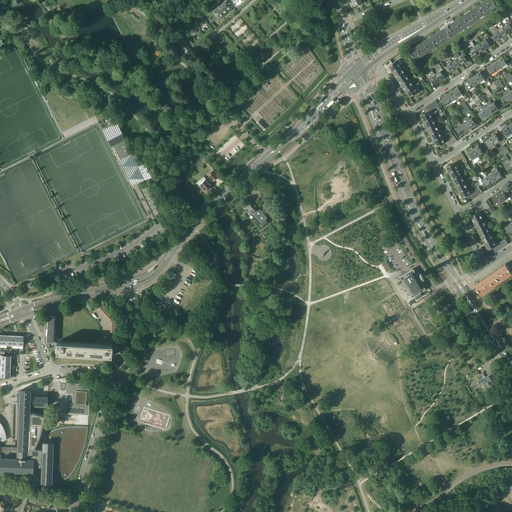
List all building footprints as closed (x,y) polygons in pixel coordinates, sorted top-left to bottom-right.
[(227,0),(226,0),(213,12),(216,16),(210,21),(211,23),(231,6),(227,0)] [(486,0),(409,51),(410,51),(416,59),(415,60),(457,33),(498,5),(497,5),(493,0),(486,0)] [(504,27),(498,31),(503,37),(508,33),(504,27)] [(494,36),(491,37),(494,41),(497,40),(497,41),(503,37),(498,31),(493,35),(494,36)] [(484,41),(481,43),(485,49),(490,45),(490,44),(492,43),(488,36),(483,39),(484,41)] [(181,47),(187,54),(192,49),(186,43),(181,47)] [(476,47),(480,53),(485,49),(481,43),(476,47)] [(473,48),(468,52),(472,57),(474,56),(480,53),(476,47),(474,45),(472,46),(473,48)] [(463,55),(458,59),(462,65),(468,61),(466,59),(468,57),(466,53),(463,55)] [(502,57),(497,61),(502,67),(507,64),(502,57)] [(401,67),(399,63),(401,62),(399,59),(389,66),(393,72),(401,67)] [(458,59),(453,62),(457,68),(462,65),(458,59)] [(497,61),(492,64),(497,71),(502,67),(497,61)] [(453,62),(445,67),(449,73),(451,71),(451,72),(457,68),(453,62)] [(492,64),(487,68),(491,74),(497,71),(492,64)] [(403,65),(401,67),(393,72),(398,79),(406,73),(403,69),(405,68),(403,65)] [(443,70),(436,75),(440,81),(445,77),(447,75),(443,70)] [(480,72),(475,76),(479,82),(487,77),(484,73),(482,74),(480,72)] [(402,85),(410,79),(406,73),(398,79),(402,85)] [(434,73),(429,77),(430,79),(434,85),(440,81),(436,75),(434,73)] [(475,76),(470,79),(474,86),(479,82),(475,76)] [(406,91),(414,86),(414,85),(410,79),(402,85),(406,91)] [(470,79),(464,83),(467,86),(465,87),(467,91),(474,86),(470,79)] [(415,84),(414,85),(414,86),(406,91),(410,97),(418,92),(418,91),(416,87),(417,87),(415,84)] [(453,91),(457,97),(462,94),(458,87),(453,91)] [(452,101),(455,99),(456,101),(459,100),(457,97),(453,91),(448,95),(452,101)] [(505,105),(511,101),(506,94),(504,92),(502,93),(504,96),(501,98),(505,105)] [(452,101),(448,95),(442,98),(444,100),(442,102),(444,106),(447,105),(452,101)] [(487,103),(489,106),(493,113),(499,109),(494,103),(492,104),(490,101),(487,103)] [(489,106),(484,110),(488,116),(493,113),(489,106)] [(483,120),(488,116),(484,110),(482,107),(479,109),(481,112),(478,113),(483,120)] [(430,111),(428,112),(421,116),(424,122),(433,118),(430,111)] [(467,121),(471,128),(476,124),(472,118),(470,119),(468,116),(465,119),(467,121)] [(436,124),(433,118),(424,122),(427,128),(436,124)] [(467,121),(461,125),(466,131),(471,128),(467,121)] [(438,122),(436,124),(427,128),(430,134),(439,130),(441,129),(438,122)] [(466,131),(461,125),(456,128),(461,135),(466,131)] [(506,137),(511,132),(508,126),(507,125),(502,128),(503,129),(502,130),(504,133),(506,137)] [(111,130),(107,133),(112,143),(112,142),(113,144),(124,167),(126,166),(128,169),(126,170),(130,180),(136,177),(137,177),(139,180),(144,177),(144,179),(150,176),(144,165),(139,167),(133,154),(131,155),(128,149),(130,148),(125,139),(123,140),(117,127),(112,130),(113,130),(112,131),(111,130)] [(430,134),(433,141),(442,136),(439,130),(430,134)] [(496,134),(491,138),(495,144),(502,139),(500,135),(498,137),(496,134)] [(445,142),(442,136),(433,141),(437,147),(444,144),(445,143),(445,142)] [(495,144),(491,138),(485,141),(490,148),(495,144)] [(473,149),(478,156),(483,153),(479,146),(473,149)] [(478,156),(473,149),(468,153),(473,160),(478,156)] [(490,158),(488,160),(486,161),(483,163),(484,166),(487,164),(489,166),(488,167),(489,166),(488,164),(490,162),(492,161),(490,158)] [(455,163),(454,163),(446,167),(450,173),(458,169),(455,163)] [(461,168),(458,169),(450,173),(453,179),(461,175),(464,174),(461,168)] [(492,173),(497,180),(502,176),(499,172),(501,171),(499,168),(498,170),(497,168),(495,168),(491,171),(492,173)] [(211,177),(208,180),(206,178),(198,185),(204,192),(212,185),(210,182),(213,179),(214,181),(218,177),(212,171),(208,174),(211,177)] [(487,177),(492,183),(497,180),(492,173),(487,177)] [(461,175),(453,179),(456,186),(464,181),(461,175)] [(487,177),(482,180),(481,178),(478,180),(481,185),(484,183),(486,187),(492,183),(487,177)] [(468,188),(464,181),(456,186),(459,192),(468,188)] [(471,194),(466,196),(469,201),(482,192),(479,187),(470,193),(471,194)] [(471,194),(470,193),(468,188),(459,192),(462,198),(466,196),(471,194)] [(504,192),(498,196),(502,202),(510,196),(509,195),(507,193),(505,194),(504,192)] [(499,204),(502,202),(498,196),(493,199),(498,207),(500,205),(499,204)] [(269,223),(266,218),(267,217),(255,203),(255,204),(252,200),(245,205),(250,211),(248,212),(250,215),(252,214),(256,219),(257,219),(257,220),(255,221),(261,228),(263,227),(263,228),(269,223)] [(263,208),(267,213),(272,208),(268,204),(263,208)] [(474,223),(483,219),(480,212),(479,212),(471,216),(474,223)] [(486,225),(483,219),(474,223),(478,230),(486,225)] [(481,236),(490,232),(486,225),(478,230),(481,236)] [(484,243),(493,239),(490,232),(481,236),(484,243)] [(488,250),(492,248),(497,246),(496,245),(493,239),(484,243),(488,250)] [(508,244),(505,239),(496,245),(497,246),(492,248),(495,253),(496,252),(508,244)] [(386,261),(382,264),(387,272),(391,269),(386,261)] [(482,295),(511,273),(511,271),(506,263),(502,266),(503,267),(480,283),(479,282),(475,285),(482,295)] [(400,277),(399,277),(411,297),(412,297),(425,289),(418,278),(420,277),(421,277),(422,277),(422,276),(423,276),(423,275),(422,274),(422,273),(421,273),(420,273),(420,274),(419,274),(419,275),(417,276),(413,269),(412,269),(411,270),(408,272),(408,271),(404,274),(400,277)] [(56,316),(48,315),(46,342),(55,342),(56,316)] [(57,342),(56,353),(112,356),(112,345),(64,342),(57,342)] [(485,376),(477,381),(479,384),(484,381),(487,386),(490,384),(499,379),(496,375),(495,376),(493,373),(486,377),(485,376)] [(65,410),(65,413),(88,415),(89,405),(86,404),(87,391),(90,391),(90,384),(68,383),(67,383),(66,393),(73,394),(72,403),(65,403),(65,410)] [(0,468),(0,469),(0,471),(33,472),(33,466),(42,466),(41,475),(41,482),(52,483),(52,479),(56,479),(54,483),(55,483),(55,482),(57,482),(61,481),(64,480),(67,478),(70,476),(72,473),(74,470),(75,467),(77,464),(79,460),(80,457),(82,454),(83,451),(84,447),(85,444),(86,440),(86,437),(87,433),(87,430),(87,427),(85,427),(81,427),(78,427),(74,427),(71,427),(67,427),(64,428),(60,428),(57,429),(53,430),(50,432),(47,435),(46,434),(53,439),(53,443),(43,442),(43,446),(37,444),(37,443),(38,442),(38,441),(38,440),(39,439),(39,438),(40,437),(40,436),(40,435),(41,434),(41,433),(41,432),(41,431),(42,430),(42,429),(42,428),(42,427),(43,426),(43,425),(43,424),(43,423),(44,422),(44,421),(44,420),(44,419),(44,418),(44,417),(45,416),(45,415),(42,414),(42,413),(41,412),(41,411),(41,410),(41,409),(41,408),(41,407),(41,406),(47,406),(48,397),(30,396),(31,391),(20,390),(19,396),(18,396),(18,399),(18,402),(18,405),(19,405),(18,433),(17,447),(1,447),(1,442),(0,442),(0,440),(2,441),(5,438),(5,437),(5,435),(5,434),(5,433),(4,432),(4,431),(3,429),(3,428),(2,427),(2,426),(1,425),(0,424),(0,423),(0,468)] [(38,494),(39,494),(38,497),(35,496),(34,497),(35,497),(33,503),(32,503),(50,509),(50,508),(49,508),(50,505),(51,505),(50,505),(50,503),(51,503),(50,503),(51,500),(52,499),(52,498),(47,497),(48,496),(43,494),(43,495),(38,494)] [(1,503),(0,505),(0,509),(6,511),(8,510),(9,507),(9,506),(5,505),(6,503),(2,502),(2,504),(1,503)]
